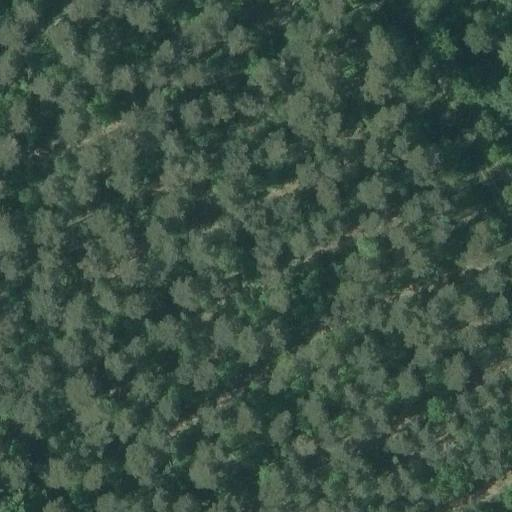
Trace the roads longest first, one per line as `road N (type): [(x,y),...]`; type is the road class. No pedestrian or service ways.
road 1 (track): [(511,375),(278,511)]
road 2 (track): [(381,0),(511,225)]
